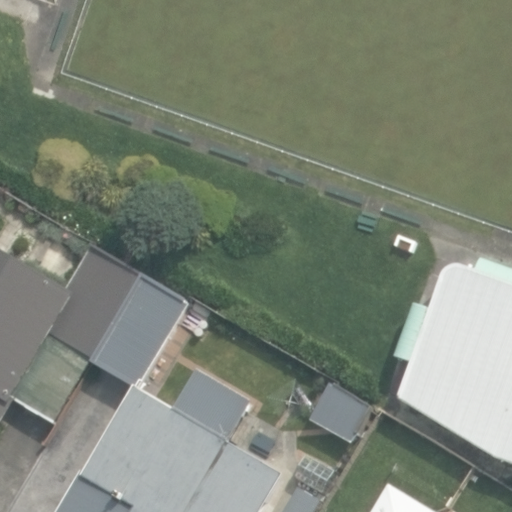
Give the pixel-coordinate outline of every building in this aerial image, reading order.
[(0,442),(24,402),(60,424),(98,360),(142,386),(193,303),(100,247),(72,293),(0,248),(0,442)] [(511,284),(471,270),(463,268),(455,271),(451,279),(439,314),(420,307),(401,358),(421,365),(408,402),(502,461),(511,464),(511,284)] [(267,511),(287,477),(234,447),(258,405),(203,374),(180,414),(138,391),(87,481),(83,479),(63,511),(267,511)] [(316,422),(358,445),(378,409),(337,386),(316,422)] [(327,495),(338,472),(309,458),(298,481),(327,495)] [(319,511),(325,502),(301,489),(288,511),(319,511)] [(436,511),(401,490),(387,511),(436,511)]
